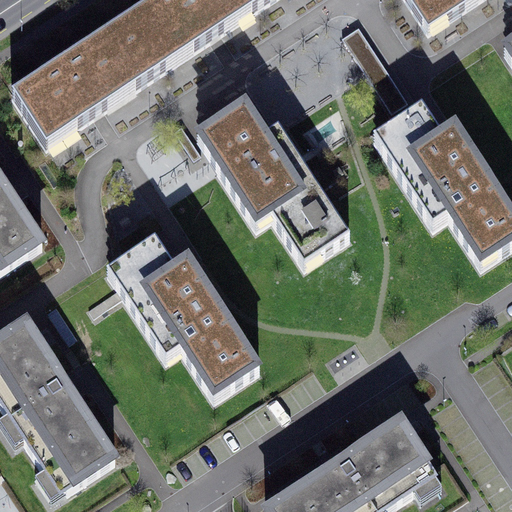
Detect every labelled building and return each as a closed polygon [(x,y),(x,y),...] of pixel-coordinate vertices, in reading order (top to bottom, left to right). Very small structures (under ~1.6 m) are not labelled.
[(251,0),(146,0),(119,18),(150,67),(251,0)] [(414,0),(429,23),(463,0),(414,0)] [(150,67),(119,18),(15,86),(47,135),(150,67)] [(246,97),(198,128),(257,220),(274,208),(305,256),(346,230),(278,124),(268,131),(246,97)] [(422,101),(374,133),(432,221),(448,211),(481,260),(511,240),(511,208),(454,122),(441,130),(422,101)] [(0,171),(0,265),(43,237),(0,171)] [(155,236),(110,265),(167,353),(183,343),(214,392),(260,362),(188,252),(173,262),(155,236)] [(29,321),(0,340),(0,398),(60,490),(116,454),(29,321)] [(398,420),(264,506),(267,511),(375,511),(434,474),(398,420)]
